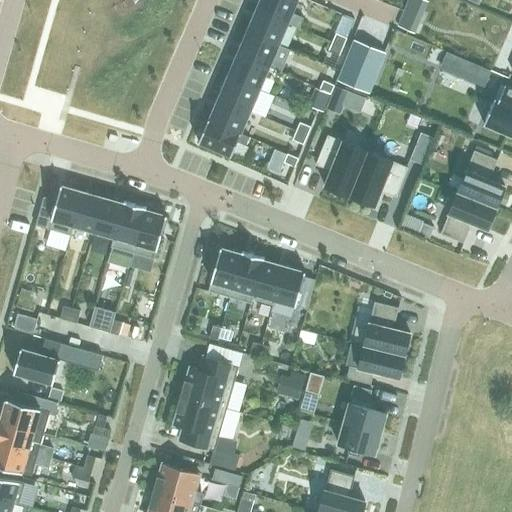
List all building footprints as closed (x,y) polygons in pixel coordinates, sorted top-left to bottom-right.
[(260,0),(259,4),(256,10),(288,23),(291,18),(298,0),(297,0),(260,0)] [(250,23),(247,32),(279,45),(282,37),(288,23),(256,10),(250,23)] [(64,25),(55,50),(81,60),(90,35),(64,25)] [(325,30),(322,37),(332,41),(335,34),(325,30)] [(242,44),(238,53),(270,67),(282,72),(285,63),(273,58),(279,45),(247,32),(242,44)] [(336,33),(329,51),(340,55),(347,38),(336,33)] [(355,41),(339,80),(370,92),(385,53),(355,41)] [(449,52),(442,69),(483,86),(490,70),(449,52)] [(230,71),(228,76),(260,90),(262,85),(270,67),(238,53),(230,71)] [(228,76),(219,98),(251,111),(260,90),(228,76)] [(324,80),(320,89),(331,94),(335,85),(324,80)] [(511,88),(501,84),(484,124),(511,135),(511,88)] [(337,86),(328,107),(341,112),(344,104),(350,91),(337,86)] [(317,88),(313,97),(327,103),(331,94),(317,88)] [(115,120),(120,98),(98,93),(93,116),(115,120)] [(210,119),(209,120),(241,133),(251,111),(219,98),(210,119)] [(116,122),(124,124),(129,102),(121,100),(116,122)] [(209,119),(199,142),(231,156),(238,142),(246,145),(250,137),(241,133),(209,120),(210,119),(209,119)] [(300,122),(296,131),(307,135),(311,127),(300,122)] [(296,131),(293,140),(304,144),(307,135),(296,131)] [(422,134),(411,160),(422,165),(432,139),(422,134)] [(324,186),(350,196),(368,151),(328,135),(316,165),(330,171),(324,186)] [(475,150),(457,193),(496,209),(506,186),(488,179),(491,172),(492,172),(498,159),(475,150)] [(408,167),(368,151),(350,196),(375,206),(381,191),(396,197),(408,167)] [(288,153),(284,162),(295,167),(299,158),(288,153)] [(71,235),(83,191),(62,185),(49,229),(71,235)] [(83,191),(71,235),(72,235),(74,226),(94,232),(104,197),(83,191)] [(457,193),(441,233),(464,243),(469,230),(468,229),(471,222),(488,229),(496,209),(457,193)] [(104,197),(94,232),(114,237),(111,247),(112,247),(125,201),(124,201),(124,203),(104,197)] [(125,201),(112,247),(133,253),(146,207),(125,201)] [(146,207),(133,253),(155,259),(167,215),(146,209),(147,207),(146,207)] [(423,223),(419,234),(429,238),(434,227),(423,223)] [(209,295),(230,302),(243,258),(221,252),(209,295)] [(243,255),(243,258),(230,302),(251,307),(252,303),(263,264),(264,261),(243,255)] [(284,270),(263,264),(252,303),(273,309),(274,304),(284,270)] [(306,276),(284,270),(274,304),(296,310),(306,276)] [(48,314),(52,302),(43,299),(39,312),(48,314)] [(375,301),(365,343),(406,353),(411,332),(393,328),(394,321),(396,321),(399,307),(375,301)] [(69,320),(72,308),(64,305),(60,318),(69,320)] [(114,320),(116,312),(95,306),(90,326),(110,332),(114,320)] [(69,320),(77,323),(81,310),(72,308),(69,320)] [(116,313),(110,332),(141,341),(147,322),(116,313)] [(18,314),(15,325),(34,331),(37,320),(18,314)] [(213,325),(210,337),(218,340),(221,327),(213,325)] [(221,327),(218,340),(226,342),(230,330),(221,327)] [(301,330),(299,341),(314,345),(317,334),(301,330)] [(61,343),(46,339),(42,354),(21,348),(14,373),(24,376),(53,384),(60,359),(57,358),(61,343)] [(204,340),(202,351),(236,359),(239,348),(204,340)] [(253,342),(250,354),(258,357),(258,355),(260,351),(262,344),(253,342)] [(350,365),(347,378),(371,384),(374,372),(400,378),(406,353),(365,343),(359,368),(350,365)] [(258,355),(258,357),(267,359),(270,347),(262,344),(260,351),(258,355)] [(82,349),(78,363),(98,369),(102,355),(82,349)] [(181,395),(226,406),(237,364),(202,355),(198,368),(189,366),(181,395)] [(320,395),(325,376),(311,372),(306,392),(320,395)] [(283,376),(278,393),(299,399),(303,382),(283,376)] [(351,394),(344,421),(374,430),(381,432),(387,412),(382,410),(373,408),(375,401),(369,399),(371,390),(354,385),(351,394)] [(53,387),(49,398),(60,401),(63,390),(53,387)] [(7,399),(1,420),(43,432),(49,412),(54,413),(57,402),(20,391),(17,402),(7,399)] [(183,396),(174,425),(184,427),(180,441),(214,451),(215,451),(215,452),(223,454),(224,451),(233,454),(237,442),(219,437),(227,408),(183,396)] [(104,428),(108,417),(108,416),(99,414),(96,426),(104,428)] [(0,420),(0,442),(38,454),(51,457),(54,448),(41,444),(44,433),(1,421),(0,420)] [(344,421),(338,442),(350,445),(348,452),(360,455),(362,448),(376,452),(381,432),(374,430),(344,421)] [(296,433),(292,447),(305,451),(309,436),(296,433)] [(0,466),(32,476),(36,463),(48,467),(51,457),(38,454),(0,442),(0,466)] [(215,451),(214,451),(211,462),(235,469),(239,455),(224,451),(223,454),(215,452),(215,451)] [(87,455),(84,467),(93,469),(96,458),(96,457),(87,455)] [(495,465),(457,460),(450,511),(491,511),(496,481),(493,480),(495,465)] [(163,463),(155,492),(192,502),(201,505),(205,493),(195,490),(200,473),(163,463)] [(269,489),(271,465),(244,463),(242,487),(269,489)] [(89,482),(89,481),(93,469),(84,467),(76,464),(72,477),(89,482)] [(380,491),(382,469),(357,466),(354,488),(380,491)] [(317,510),(324,511),(361,511),(365,500),(347,495),(354,474),(330,467),(317,510)] [(231,472),(227,483),(239,487),(243,476),(231,472)] [(0,498),(19,504),(25,482),(0,475),(0,498)] [(243,490),(237,511),(241,511),(251,511),(257,494),(243,490)] [(192,503),(155,492),(149,511),(199,511),(201,506),(192,503)] [(18,506),(19,504),(0,498),(0,511),(11,511),(14,505),(18,506)]
